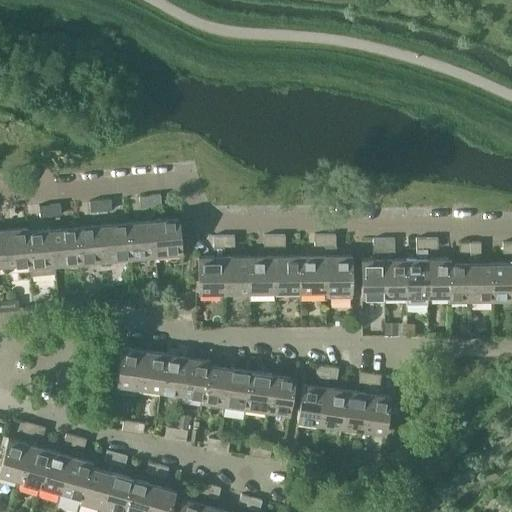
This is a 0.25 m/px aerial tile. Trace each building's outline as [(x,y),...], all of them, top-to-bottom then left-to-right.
[(161,205),(160,194),(150,195),(151,206),(161,205)] [(151,206),(150,195),(139,196),(140,207),(151,206)] [(111,210),(109,199),(100,200),(101,211),(111,210)] [(101,211),(100,200),(89,201),(90,212),(101,211)] [(59,204),(49,205),(50,216),(60,215),(59,204)] [(50,216),(49,205),(38,206),(39,217),(50,216)] [(152,219),(156,255),(181,253),(178,217),(152,219)] [(156,255),(152,219),(127,222),(130,258),(156,255)] [(127,222),(102,224),(105,260),(130,258),(127,222)] [(102,224),(77,226),(80,262),(105,260),(102,224)] [(28,262),(27,231),(27,226),(1,229),(4,264),(28,262)] [(77,226),(52,229),(55,265),(80,262),(77,226)] [(55,265),(52,229),(27,231),(28,262),(28,267),(29,267),(30,275),(55,272),(54,265),(55,265)] [(275,245),(275,234),(263,234),(263,245),(275,245)] [(285,245),(285,234),(275,234),(275,245),(285,245)] [(325,245),(325,234),(314,234),(314,245),(325,245)] [(336,234),(325,234),(325,245),(336,245),(336,234)] [(224,246),(224,235),(213,235),(213,246),(224,246)] [(234,235),(224,235),(224,246),(234,246),(234,235)] [(428,248),(428,237),(416,237),(416,248),(428,248)] [(439,249),(440,237),(428,237),(428,248),(439,249)] [(384,249),(384,238),(373,238),(373,249),(384,249)] [(394,238),(384,238),(384,249),(394,249),(394,238)] [(511,252),(511,241),(502,242),(502,253),(504,253),(511,252)] [(470,253),(470,242),(459,242),(460,253),(470,253)] [(470,253),(481,253),(481,242),(470,242),(470,253)] [(337,245),(336,245),(325,245),(325,254),(325,290),(326,290),(326,298),(351,297),(351,254),(337,254),(337,245)] [(224,246),(213,246),(213,256),(198,256),(198,292),(224,292),(224,255),(224,246)] [(384,295),(384,258),(384,249),(373,249),(373,258),(361,258),(362,295),(384,295)] [(406,295),(405,258),(394,258),(394,249),(384,249),(384,258),(384,295),(406,295)] [(504,262),(492,262),(492,299),(511,298),(511,252),(504,253),(504,262)] [(481,253),(470,253),(470,262),(471,299),(492,299),(492,262),(481,262),(481,253)] [(325,290),(325,254),(299,255),(300,291),(325,290)] [(250,291),(249,255),(224,255),(224,292),(250,291)] [(275,291),(274,255),(249,255),(250,291),(275,291)] [(300,291),(299,255),(274,255),(275,291),(300,291)] [(427,294),(427,257),(405,258),(406,295),(427,294)] [(449,257),(427,257),(427,294),(448,294),(448,299),(449,299),(450,262),(449,257)] [(470,262),(450,262),(449,299),(471,299),(470,262)] [(158,286),(142,288),(143,298),(159,296),(158,286)] [(18,299),(7,300),(8,311),(19,310),(18,299)] [(0,311),(8,311),(7,300),(0,300),(0,311)] [(398,332),(398,321),(384,321),(384,332),(398,332)] [(139,386),(144,350),(122,347),(117,383),(139,386)] [(166,353),(144,350),(139,386),(160,390),(166,353)] [(187,356),(166,353),(160,390),(182,393),(187,356)] [(202,396),(207,359),(187,356),(182,393),(202,396)] [(224,404),(229,367),(209,364),(209,359),(207,359),(202,396),(201,401),(224,404)] [(325,377),(326,366),(317,365),(315,375),(325,377)] [(336,378),(338,368),(326,366),(325,377),(336,378)] [(229,367),(224,404),(245,407),(250,371),(229,367)] [(250,371),(245,407),(266,410),(272,374),(250,371)] [(368,383),(370,372),(360,371),(358,381),(368,383)] [(379,385),(381,374),(370,372),(368,383),(379,385)] [(294,377),(272,374),(266,410),(289,413),(294,377)] [(319,423),(324,386),(302,383),(297,420),(319,423)] [(324,386),(319,423),(340,426),(346,389),(324,386)] [(346,389),(340,426),(362,429),(367,392),(346,389)] [(390,395),(367,392),(362,429),(384,432),(390,395)] [(176,427),(187,429),(189,414),(178,413),(176,427)] [(132,432),(134,422),(122,420),(121,430),(132,432)] [(31,435),(34,424),(24,421),(21,432),(31,435)] [(142,434),(143,423),(134,422),(132,432),(142,434)] [(45,427),(34,424),(31,435),(42,438),(45,427)] [(175,438),(176,427),(166,426),(164,436),(175,438)] [(185,440),(187,429),(176,427),(175,438),(185,440)] [(197,442),(199,430),(192,429),(191,441),(195,442),(197,442)] [(73,446),(76,436),(65,433),(62,444),(73,446)] [(86,438),(76,436),(73,446),(83,449),(86,438)] [(0,474),(19,479),(29,444),(7,437),(0,462),(0,474)] [(217,449),(219,439),(208,437),(207,448),(217,449)] [(229,440),(219,439),(217,449),(227,451),(229,440)] [(259,456),(260,445),(251,443),(249,454),(259,456)] [(49,449),(29,444),(19,479),(39,485),(49,449)] [(270,457),(272,447),(260,445),(259,456),(270,457)] [(49,449),(39,485),(60,491),(70,455),(49,449)] [(113,463),(116,452),(108,450),(105,460),(113,463)] [(116,452),(113,463),(126,466),(129,456),(116,452)] [(91,461),(70,455),(60,491),(80,497),(90,466),(91,461)] [(364,461),(360,461),(357,462),(357,467),(359,470),(363,470),(366,468),(367,463),(364,461)] [(154,475),(157,464),(150,462),(147,472),(154,475)] [(170,468),(157,464),(154,475),(168,478),(170,468)] [(100,508),(110,472),(90,466),(80,497),(79,501),(100,508)] [(110,472),(100,508),(116,511),(121,511),(131,477),(110,472)] [(131,477),(121,511),(143,511),(152,483),(131,477)] [(167,511),(174,489),(152,483),(143,511),(167,511)] [(206,496),(209,486),(200,483),(197,493),(206,496)] [(209,486),(206,496),(217,499),(220,490),(209,486)] [(12,496),(1,493),(0,497),(0,505),(8,508),(12,496)] [(248,509),(251,499),(241,496),(238,506),(248,509)] [(202,511),(204,505),(182,499),(178,511),(202,511)] [(261,502),(251,499),(248,509),(258,511),(261,502)]
